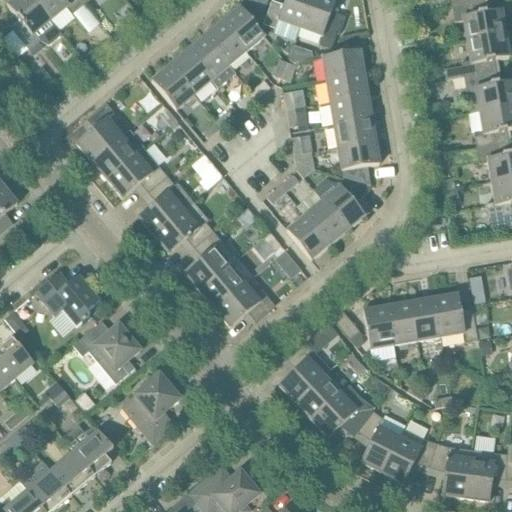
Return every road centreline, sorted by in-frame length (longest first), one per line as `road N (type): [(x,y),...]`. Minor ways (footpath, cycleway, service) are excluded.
road 1 (residential): [(372,252),(402,215),(410,169),(381,0)]
road 2 (residential): [(204,0),(26,149)]
road 3 (residential): [(218,378),(88,221)]
road 4 (residential): [(218,378),(372,252)]
road 5 (residential): [(113,511),(241,405)]
road 6 (residential): [(361,511),(285,456),(241,405)]
road 7 (residential): [(511,249),(408,266),(372,252)]
